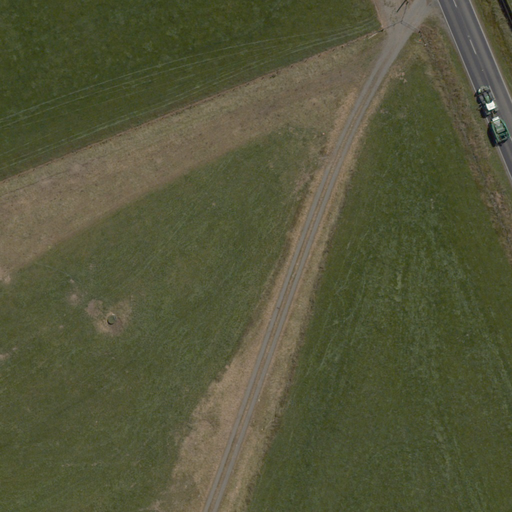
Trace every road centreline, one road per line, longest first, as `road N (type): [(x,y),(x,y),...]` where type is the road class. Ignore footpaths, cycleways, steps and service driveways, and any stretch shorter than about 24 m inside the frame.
road 1 (track): [(430,0),(385,58),(338,152),(206,511)]
road 2 (tertiary): [(454,0),(511,139)]
